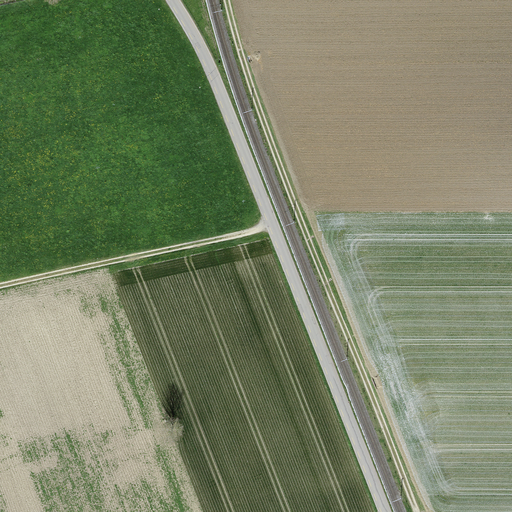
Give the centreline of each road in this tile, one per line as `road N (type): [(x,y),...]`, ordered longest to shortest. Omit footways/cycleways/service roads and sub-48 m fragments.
road 1 (unclassified): [(382,511),(205,58),(170,0)]
road 2 (track): [(415,511),(275,155),(224,0)]
road 3 (track): [(0,286),(270,226)]
